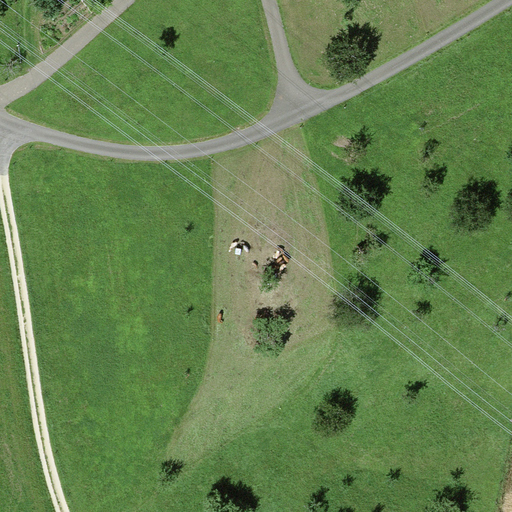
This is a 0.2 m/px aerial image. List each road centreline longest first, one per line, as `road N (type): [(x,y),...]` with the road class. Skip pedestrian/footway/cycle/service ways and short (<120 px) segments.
road 1 (unclassified): [(508,0),(300,115),(189,154),(147,158),(0,122)]
road 2 (track): [(64,511),(0,146)]
